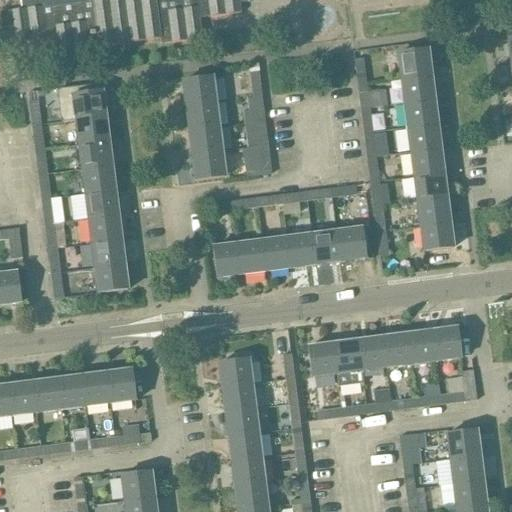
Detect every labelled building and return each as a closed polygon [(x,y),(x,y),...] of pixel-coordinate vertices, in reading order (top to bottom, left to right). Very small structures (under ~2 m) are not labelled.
[(18,0),(20,11),(0,13),(0,16),(2,34),(13,33),(14,43),(55,38),(57,59),(99,54),(99,48),(159,40),(160,45),(202,40),(199,20),(240,15),(239,4),(249,3),(248,0),(18,0)] [(396,54),(399,79),(430,75),(427,50),(396,54)] [(251,98),(261,97),(257,65),(247,66),(251,98)] [(364,69),(354,70),(356,85),(366,84),(364,69)] [(430,75),(399,79),(402,104),(433,100),(430,75)] [(184,107),(214,103),(211,78),(180,82),(184,107)] [(89,85),(57,90),(61,122),(73,121),(104,117),(100,92),(90,93),(89,85)] [(385,90),(357,93),(359,109),(369,108),(387,106),(385,90)] [(244,125),(265,122),(261,97),(251,98),(246,99),(248,111),(242,112),(244,125)] [(433,100),(402,104),(405,129),(436,125),(433,100)] [(31,126),(40,125),(37,102),(27,103),(31,126)] [(187,132),(218,128),(214,103),(184,107),(187,132)] [(107,142),(104,117),(73,121),(76,146),(107,142)] [(370,117),(360,118),(362,134),(372,133),(370,117)] [(265,122),(244,125),(246,141),(267,138),(265,122)] [(31,126),(34,151),(44,150),(40,125),(31,126)] [(436,125),(405,129),(408,153),(439,149),(436,125)] [(187,132),(190,157),(221,153),(218,128),(187,132)] [(366,159),(375,157),(372,133),(362,134),(366,159)] [(79,170),(110,166),(107,142),(76,146),(79,170)] [(248,150),(243,151),(245,167),(246,179),(262,177),(272,176),(271,172),(268,147),(248,150)] [(439,149),(408,153),(412,178),(442,174),(439,149)] [(224,178),(221,153),(190,157),(193,182),(224,178)] [(45,158),(35,159),(37,176),(47,174),(45,158)] [(113,191),(110,166),(79,170),(82,195),(113,191)] [(376,166),(367,167),(368,180),(369,183),(378,182),(376,166)] [(442,174),(412,178),(415,203),(445,199),(442,174)] [(48,182),(38,184),(40,200),(50,199),(48,182)] [(346,189),(330,191),(331,200),(347,198),(346,189)] [(379,190),(370,191),(372,206),(372,208),(382,207),(379,190)] [(116,216),(113,191),(82,195),(85,220),(116,216)] [(321,192),(305,194),(307,204),(323,201),(321,192)] [(296,195),(281,197),(282,207),(298,205),(296,195)] [(271,198),(256,200),(257,210),(272,208),(271,198)] [(40,200),(44,225),(53,224),(52,219),(50,199),(40,200)] [(445,199),(415,203),(418,227),(449,223),(445,199)] [(245,201),(231,203),(233,213),(246,211),(245,201)] [(233,213),(231,203),(206,206),(207,216),(233,213)] [(119,240),(116,216),(85,220),(88,244),(119,240)] [(383,216),(373,217),(375,233),(385,231),(383,216)] [(452,248),(449,223),(418,227),(421,252),(452,248)] [(53,224),(44,225),(47,250),(56,248),(53,224)] [(335,232),(339,263),(364,260),(360,229),(335,232)] [(335,232),(311,235),(314,266),(339,263),(335,232)] [(311,235),(286,238),(290,269),(314,266),(311,235)] [(286,238),(261,241),(265,272),(290,269),(286,238)] [(386,239),(376,240),(379,259),(388,258),(386,239)] [(122,265),(119,240),(88,244),(91,269),(122,265)] [(261,241),(237,244),(241,275),(265,272),(261,241)] [(216,278),(241,275),(237,244),(212,247),(216,278)] [(57,256),(48,258),(50,274),(59,273),(57,256)] [(122,265),(91,269),(95,294),(126,290),(122,265)] [(14,273),(0,275),(0,306),(18,304),(14,273)] [(61,281),(51,282),(53,300),(63,299),(61,281)] [(455,328),(430,332),(433,362),(459,359),(455,328)] [(409,365),(433,362),(430,332),(405,335),(409,365)] [(384,368),(409,365),(405,335),(380,338),(384,368)] [(360,371),(362,371),(384,368),(380,338),(356,341),(360,371)] [(356,341),(331,344),(335,375),(337,374),(339,389),(363,386),(362,371),(360,371),(356,341)] [(310,378),(335,375),(331,344),(306,348),(310,378)] [(281,357),(284,381),(294,380),(291,356),(281,357)] [(219,389),(250,385),(247,360),(216,364),(219,389)] [(104,373),(108,403),(133,400),(129,370),(104,373)] [(438,397),(439,407),(466,404),(465,402),(476,401),(474,389),(472,372),(461,373),(463,390),(463,394),(438,397)] [(83,407),(108,403),(104,373),(79,376),(83,407)] [(59,410),(83,407),(79,376),(55,380),(59,410)] [(34,413),(59,410),(55,380),(30,383),(34,413)] [(297,404),(294,380),(284,381),(287,406),(297,404)] [(9,416),(34,413),(30,383),(5,386),(9,416)] [(253,410),(250,385),(219,389),(222,413),(253,410)] [(0,417),(9,416),(5,386),(0,386),(0,417)] [(364,406),(366,416),(390,413),(389,403),(391,403),(390,390),(373,392),(375,405),(364,406)] [(415,410),(439,407),(438,397),(413,400),(415,410)] [(390,413),(415,410),(413,400),(391,403),(389,403),(390,413)] [(297,404),(287,406),(290,430),(300,429),(297,404)] [(366,416),(364,406),(340,410),(341,419),(366,416)] [(256,434),(253,410),(222,413),(226,438),(256,434)] [(317,422),(341,419),(340,410),(316,413),(317,422)] [(113,439),(114,449),(140,445),(140,444),(150,442),(149,434),(138,436),(137,427),(121,429),(122,438),(113,439)] [(293,455),(303,454),(300,429),(290,430),(293,455)] [(443,435),(446,460),(478,456),(474,431),(443,435)] [(226,438),(229,463),(259,459),(256,434),(226,438)] [(402,466),(420,463),(419,456),(418,450),(426,449),(425,435),(398,439),(402,466)] [(89,452),(114,449),(113,439),(88,442),(89,452)] [(64,455),(89,452),(88,442),(63,445),(64,455)] [(40,458),(64,455),(63,445),(39,449),(40,458)] [(15,461),(40,458),(39,449),(14,452),(15,461)] [(0,462),(15,461),(14,452),(0,453),(0,462)] [(297,480),(307,478),(303,454),(293,455),(297,480)] [(481,481),(478,456),(446,460),(449,485),(481,481)] [(229,463),(232,488),(262,484),(259,459),(229,463)] [(122,502),(152,498),(149,473),(118,477),(122,502)] [(412,474),(403,475),(405,491),(414,489),(412,474)] [(307,478),(297,480),(299,497),(309,496),(307,478)] [(481,481),(449,485),(453,510),(484,506),(481,481)] [(73,485),(75,507),(85,506),(82,483),(73,485)] [(232,488),(234,511),(236,511),(265,509),(262,484),(232,488)] [(407,511),(417,511),(414,489),(405,491),(407,511)] [(122,502),(122,511),(153,511),(152,498),(122,502)] [(300,504),(291,505),(292,511),(310,511),(310,503),(300,504)]
